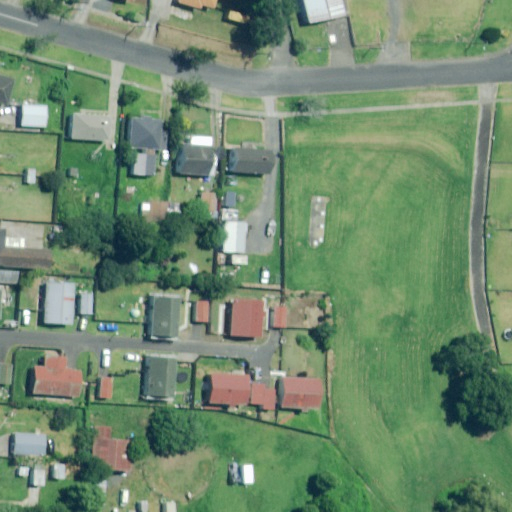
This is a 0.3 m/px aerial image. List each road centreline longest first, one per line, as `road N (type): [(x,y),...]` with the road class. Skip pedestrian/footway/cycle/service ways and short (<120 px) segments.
road 1 (residential): [(511,68),(254,84),(0,14)]
road 2 (residential): [(245,343),(0,332)]
